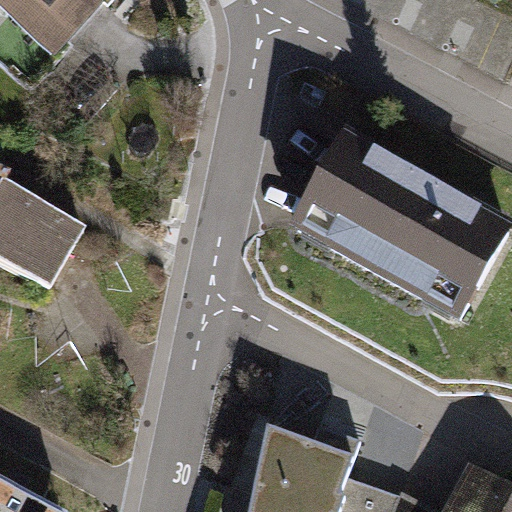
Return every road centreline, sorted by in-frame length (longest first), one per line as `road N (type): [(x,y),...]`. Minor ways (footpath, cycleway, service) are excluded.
road 1 (residential): [(511,459),(208,296)]
road 2 (tertiary): [(208,296),(254,78),(249,2)]
road 3 (residential): [(511,142),(249,2)]
road 4 (tertiary): [(163,511),(208,296)]
